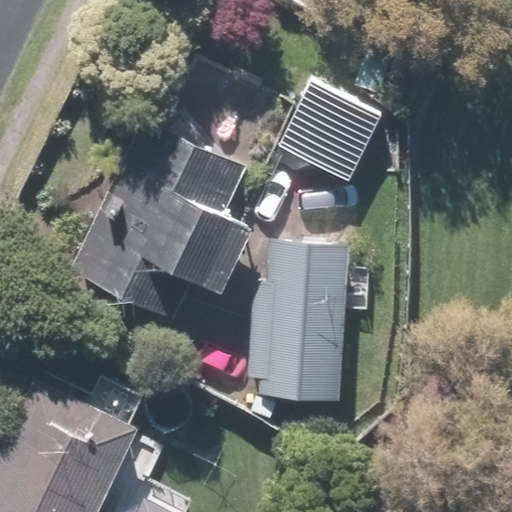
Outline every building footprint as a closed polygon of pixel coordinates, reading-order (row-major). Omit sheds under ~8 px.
[(302,2),(298,0),(265,0),(240,51),(269,66),(302,2)] [(234,280),(272,213),(240,198),(255,171),(212,146),(221,132),(155,95),(128,142),(140,149),(76,261),(175,318),(206,264),(234,280)] [(303,108),(264,181),(298,199),(337,126),(303,108)] [(361,237),(265,232),(256,386),(352,392),(361,237)] [(97,392),(43,366),(0,464),(0,511),(214,511),(128,474),(153,417),(140,412),(152,386),(108,367),(97,392)]
